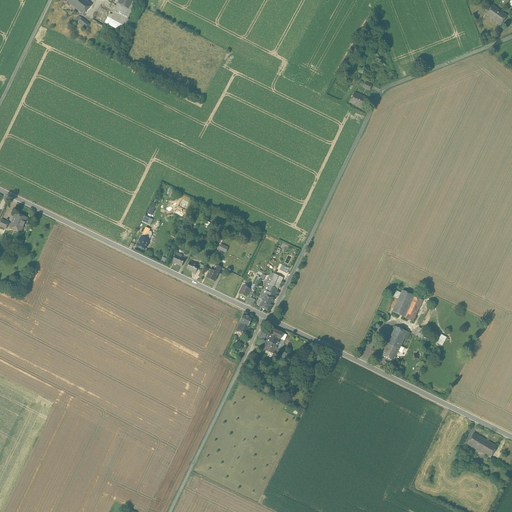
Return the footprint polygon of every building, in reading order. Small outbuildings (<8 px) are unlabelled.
[(85,0),(75,0),(74,2),(75,3),(73,6),(83,15),(92,5),(85,0)] [(133,0),(129,9),(118,4),(119,1),(118,0),(114,0),(113,4),(116,6),(112,15),(110,18),(126,27),(138,3),(139,0),(133,0)] [(119,0),(119,1),(118,4),(129,9),(133,0),(119,0)] [(500,11),(492,5),(488,11),(486,15),(485,15),(493,20),(500,11)] [(507,16),(500,11),(493,20),(500,25),(507,16)] [(126,27),(110,18),(112,15),(109,13),(104,23),(123,32),(126,27)] [(89,25),(81,18),(78,22),(85,29),(89,25)] [(372,85),(365,82),(362,87),(369,90),(372,85)] [(366,99),(354,93),(349,102),(361,108),(366,99)] [(27,218),(16,213),(10,227),(21,232),(27,218)] [(145,215),(142,221),(150,225),(153,219),(145,215)] [(8,223),(1,220),(0,223),(0,226),(6,229),(8,223)] [(141,237),(137,245),(145,249),(148,241),(145,239),(141,237)] [(220,243),(217,252),(225,255),(228,246),(220,243)] [(182,256),(177,253),(173,262),(181,266),(184,259),(181,258),(182,256)] [(193,265),(189,263),(187,269),(195,273),(199,266),(194,264),(193,265)] [(212,270),(210,269),(206,278),(207,278),(208,280),(210,280),(214,282),(221,268),(215,265),(212,270)] [(279,270),(288,273),(290,268),(282,265),(279,270)] [(283,278),(275,274),(271,281),(280,285),(283,278)] [(268,280),(262,293),(265,294),(271,281),(268,280)] [(263,299),(272,304),(274,298),(273,298),(280,285),(271,281),(265,294),(263,299)] [(251,289),(243,285),(239,294),(246,297),(248,293),(249,294),(251,289)] [(423,300),(402,291),(401,293),(398,299),(392,312),(412,321),(423,300)] [(272,304),(263,299),(259,307),(268,311),(272,304)] [(252,319),(244,315),(240,323),(248,327),(252,319)] [(248,327),(240,323),(236,332),(239,333),(239,332),(245,334),(248,327)] [(410,333),(395,327),(387,344),(399,349),(404,339),(407,340),(410,333)] [(418,327),(414,336),(416,337),(419,332),(422,333),(423,330),(421,329),(418,327)] [(284,335),(271,329),(269,335),(271,336),(268,343),(279,348),(284,335)] [(426,331),(423,330),(422,333),(419,332),(416,337),(421,340),(423,337),(426,331)] [(441,335),(436,343),(442,346),(447,338),(441,335)] [(279,348),(268,343),(264,351),(275,356),(279,348)] [(399,349),(387,344),(381,356),(394,361),(399,349)] [(497,447),(473,433),(467,444),(490,458),(497,447)]
